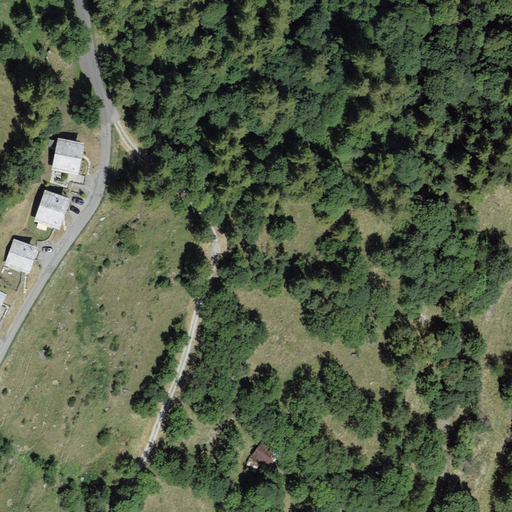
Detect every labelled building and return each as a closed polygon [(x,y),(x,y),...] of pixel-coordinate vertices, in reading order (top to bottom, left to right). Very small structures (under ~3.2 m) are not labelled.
[(90,145),(60,139),(55,171),(84,177),(90,145)] [(76,200),(48,191),(38,222),(66,231),(76,200)] [(44,248),(16,239),(7,267),(35,276),(44,248)] [(14,296),(0,289),(0,325),(1,326),(14,296)] [(281,457),(265,444),(255,456),(272,469),(281,457)]
